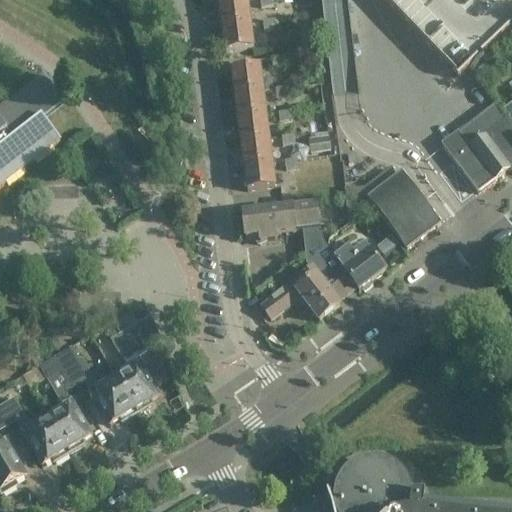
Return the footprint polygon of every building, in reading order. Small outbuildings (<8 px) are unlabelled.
[(270,0),(258,2),(260,11),(272,10),(270,0)] [(348,14),(346,0),(320,0),(322,11),(329,10),(330,17),(348,14)] [(511,0),(379,0),(441,64),(455,79),(495,42),(511,25),(511,0)] [(220,29),(248,26),(245,2),(217,6),(220,29)] [(274,24),(262,26),(263,35),(275,34),(274,24)] [(248,26),(220,29),(223,54),(251,50),(248,26)] [(282,60),(270,62),(271,71),(283,70),(282,60)] [(233,98),(261,94),(258,69),(248,70),(245,68),(241,68),(240,72),(230,73),(233,98)] [(0,190),(60,144),(42,121),(64,104),(43,77),(0,110),(0,190)] [(286,92),(274,93),(275,103),(287,102),(286,92)] [(233,98),(236,121),(264,118),(261,94),(233,98)] [(511,132),(493,108),(440,145),(476,193),(511,167),(511,132)] [(289,116),(277,118),(278,128),(290,126),(289,116)] [(236,121),(239,145),(267,142),(264,118),(236,121)] [(292,140),(280,142),(281,151),(293,150),(292,140)] [(327,141),(307,144),(309,158),(329,155),(327,141)] [(242,169),(270,165),(267,142),(239,145),(242,169)] [(295,164),(283,165),(284,175),(296,174),(295,164)] [(270,165),(242,169),(246,194),(274,190),(270,165)] [(399,175),(366,200),(405,251),(438,225),(399,175)] [(315,209),(241,218),(244,242),(257,241),(258,246),(274,244),(273,239),(293,236),(293,235),(303,234),(306,254),(304,254),(305,266),(309,273),(317,283),(323,283),(330,278),(339,271),(321,247),(318,248),(316,232),(318,231),(315,209)] [(402,254),(398,250),(392,254),(396,259),(402,254)] [(341,274),(339,271),(330,278),(344,296),(353,290),(356,294),(360,291),(362,293),(370,287),(368,285),(383,273),(367,253),(341,274)] [(317,283),(309,273),(300,280),(298,279),(258,309),(268,322),(296,301),(303,310),(305,309),(317,323),(338,308),(334,303),(344,296),(330,278),(323,283),(317,283)] [(128,373),(114,382),(135,416),(150,407),(147,403),(157,398),(133,358),(157,344),(145,323),(148,321),(148,320),(95,351),(108,373),(126,363),(128,367),(125,369),(128,373)] [(62,371),(72,388),(83,382),(89,391),(87,392),(108,427),(117,421),(120,425),(135,416),(114,382),(101,390),(98,385),(94,387),(78,361),(62,371)] [(60,414),(46,423),(67,457),(82,447),(80,444),(89,438),(68,403),(67,404),(61,395),(72,388),(62,371),(45,381),(60,407),(57,409),(60,414)] [(11,401),(0,407),(0,421),(5,429),(15,422),(21,431),(19,432),(41,468),(49,462),(52,466),(67,457),(46,423),(33,431),(30,426),(27,427),(11,401)] [(0,496),(14,488),(12,484),(21,479),(0,443),(0,431),(5,429),(0,421),(0,496)] [(450,511),(424,509),(424,503),(412,503),(410,492),(405,482),(398,474),(389,469),(378,466),(367,466),(357,469),(348,475),(340,483),(335,492),(334,503),(334,511),(450,511)]
